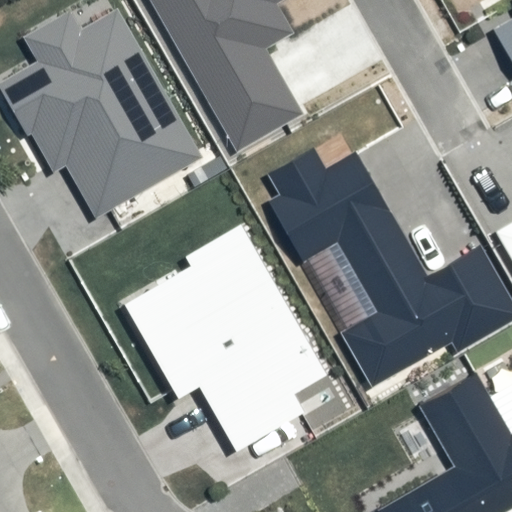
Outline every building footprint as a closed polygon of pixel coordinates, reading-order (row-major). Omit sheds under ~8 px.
[(144,0),(231,150),(298,112),(261,48),(289,32),(272,2),(276,0),(144,0)] [(511,0),(508,0),(511,6),(511,15),(488,29),(511,70),(511,0)] [(36,60),(0,81),(0,98),(23,137),(27,135),(49,172),(62,164),(92,215),(196,154),(112,10),(75,31),(64,13),(22,37),(36,60)] [(321,167),(310,147),(264,174),(276,194),(265,200),(299,261),(333,241),(371,309),(335,329),(369,388),(449,342),(455,351),(511,318),(511,307),(476,245),(423,276),(351,150),(321,167)] [(511,219),(492,230),(511,263),(511,219)] [(188,266),(121,304),(172,394),(192,383),(231,452),(301,412),(290,393),(324,373),(238,223),(182,255),(188,266)] [(450,465),(373,509),(375,511),(497,511),(511,504),(511,429),(507,433),(472,372),(416,405),(450,465)]
